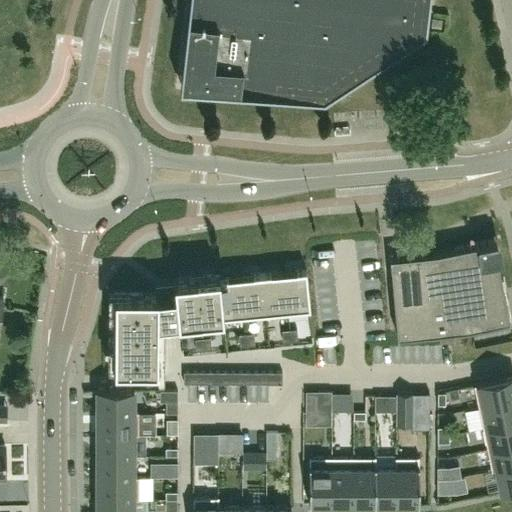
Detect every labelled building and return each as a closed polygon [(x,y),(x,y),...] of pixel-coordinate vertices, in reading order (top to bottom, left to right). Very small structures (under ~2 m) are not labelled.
[(190,0),(180,84),(206,87),(206,88),(325,102),(426,35),(430,0),(190,0)] [(510,319),(511,319),(505,290),(500,267),(496,239),(437,251),(390,255),(397,329),(398,334),(438,331),(468,328),(471,327),(510,319)] [(168,312),(168,317),(178,316),(178,319),(222,315),(222,320),(310,311),(306,268),(221,276),(220,273),(175,277),(176,285),(158,287),(157,292),(114,292),(114,366),(157,367),(158,312),(168,312)] [(298,327),(290,328),(291,339),(299,339),(298,327)] [(283,340),(291,339),(290,328),(283,328),(283,340)] [(256,342),(255,331),(247,332),(248,343),(256,342)] [(240,344),(248,343),(247,332),(240,332),(240,344)] [(204,347),(212,347),(211,335),(204,336),(204,347)] [(196,336),(197,348),(204,347),(204,336),(196,336)] [(511,375),(474,384),(478,406),(511,398),(511,375)] [(134,388),(97,388),(97,410),(134,410),(134,388)] [(318,391),(318,411),(331,411),(331,391),(318,391)] [(438,391),(438,403),(446,403),(446,391),(438,391)] [(412,424),(412,392),(396,392),(397,410),(396,418),(396,424),(412,424)] [(332,393),(332,410),(341,411),(341,394),(332,393)] [(383,395),(375,395),(375,411),(383,411),(383,395)] [(511,420),(511,398),(478,406),(483,427),(511,420)] [(166,403),(165,411),(177,411),(177,403),(166,403)] [(134,410),(97,410),(97,433),(134,433),(139,433),(139,410),(134,410)] [(366,418),(366,411),(354,411),(354,419),(366,418)] [(511,442),(511,420),(483,427),(487,448),(511,442)] [(450,433),(450,425),(438,425),(438,433),(450,433)] [(278,431),(266,431),(266,459),(278,459),(278,431)] [(134,433),(97,433),(97,454),(134,454),(134,433)] [(229,451),(242,451),(242,434),(229,434),(229,451)] [(511,442),(487,448),(491,469),(511,465),(511,442)] [(166,447),(166,455),(178,455),(178,447),(166,447)] [(255,466),(266,466),(266,452),(254,452),(255,466)] [(198,453),(198,461),(218,461),(218,453),(198,453)] [(134,454),(97,454),(97,475),(134,475),(134,454)] [(310,502),(331,502),(331,455),(310,455),(310,454),(309,454),(309,503),(310,503),(310,502)] [(353,455),(331,455),(331,502),(353,502),(353,455)] [(374,503),(375,503),(375,455),(374,455),(374,456),(353,455),(353,502),(374,502),(374,503)] [(376,455),(375,455),(375,503),(375,502),(396,502),(397,456),(395,456),(395,465),(376,465),(376,455)] [(418,455),(418,456),(397,456),(396,502),(418,502),(417,503),(419,503),(419,455),(418,455)] [(177,476),(177,462),(165,462),(165,476),(177,476)] [(438,465),(438,478),(450,477),(448,466),(438,465)] [(511,487),(511,465),(491,469),(491,470),(496,469),(501,490),(511,487)] [(134,475),(97,475),(97,498),(133,498),(138,498),(138,475),(134,475)] [(165,498),(177,498),(177,490),(165,490),(165,498)] [(217,511),(218,494),(217,494),(217,495),(194,495),(194,494),(193,494),(193,511),(217,511)] [(219,494),(218,494),(217,511),(241,511),(242,504),(241,504),(241,505),(219,505),(219,494)] [(133,511),(133,498),(97,498),(96,511),(133,511)] [(177,510),(177,498),(165,498),(165,510),(177,510)]
